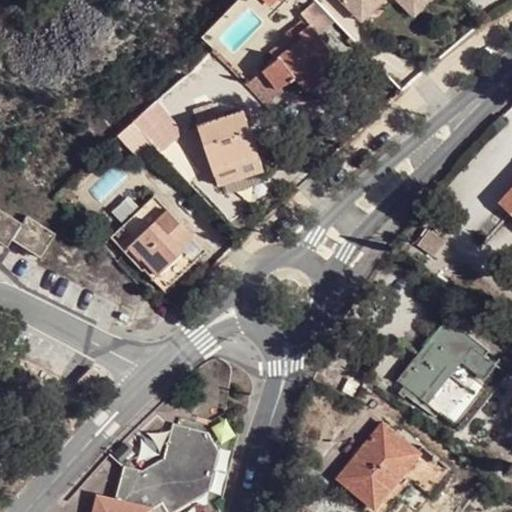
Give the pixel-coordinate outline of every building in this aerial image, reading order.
[(276,61),(246,84),(264,103),(297,76),(303,84),(326,67),(332,62),(338,58),(321,37),(338,24),(316,0),(301,12),(306,19),(281,38),(284,42),(270,54),(276,61)] [(342,0),(355,13),(367,0),(342,0)] [(358,17),(375,0),(367,0),(355,13),(358,17)] [(399,0),(415,16),(430,0),(399,0)] [(332,75),(326,67),(303,84),(310,92),(332,75)] [(391,78),(384,70),(364,91),(371,99),(391,78)] [(194,82),(187,74),(119,137),(139,158),(153,144),(151,142),(199,99),(194,82)] [(214,104),(194,110),(218,185),(241,178),(264,170),(245,110),(218,118),(214,104)] [(511,186),(499,201),(511,214),(511,186)] [(181,247),(193,235),(174,215),(156,195),(114,235),(121,242),(124,240),(141,258),(143,256),(159,274),(184,251),(181,247)] [(0,242),(7,247),(12,239),(41,257),(55,233),(26,215),(21,223),(6,213),(0,209),(0,242)] [(445,241),(429,229),(417,245),(433,257),(445,241)] [(207,250),(193,235),(181,247),(184,251),(159,274),(154,278),(164,290),(207,250)] [(154,278),(159,274),(143,256),(141,258),(124,240),(121,242),(154,278)] [(461,427),(505,371),(486,356),(490,351),(461,327),(457,332),(445,323),(438,331),(444,336),(432,351),(426,346),(422,352),(411,366),(400,380),(407,385),(401,393),(407,398),(408,396),(432,415),(437,409),(461,427)] [(438,331),(426,346),(432,351),(444,336),(438,331)] [(404,338),(422,352),(426,346),(408,332),(404,338)] [(90,368),(77,382),(84,389),(98,375),(90,368)] [(509,375),(505,371),(461,427),(465,431),(509,375)] [(362,382),(350,376),(342,390),(354,397),(362,382)] [(175,511),(212,489),(221,452),(215,442),(210,432),(174,423),(167,457),(144,471),(125,467),(117,501),(99,497),(95,511),(175,511)] [(402,463),(408,468),(420,454),(384,424),(339,479),(354,491),(368,502),(402,463)] [(451,470),(433,454),(411,479),(431,495),(451,470)] [(374,508),(408,468),(402,463),(368,502),(374,508)]
